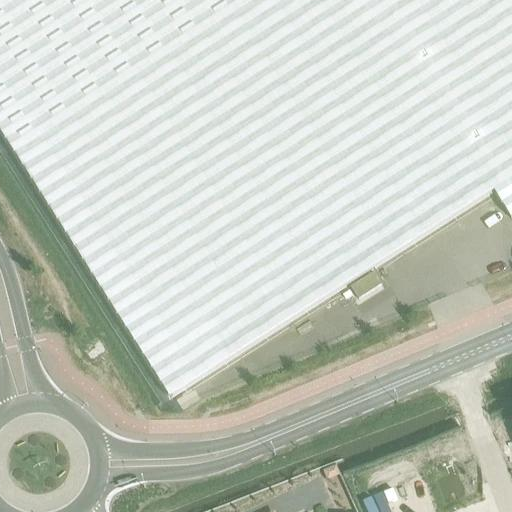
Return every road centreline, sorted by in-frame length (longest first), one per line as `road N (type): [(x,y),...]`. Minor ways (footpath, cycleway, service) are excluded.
road 1 (unknown): [(511,291),(197,425)]
road 2 (secondary): [(511,336),(233,452)]
road 3 (unknown): [(144,428),(130,401),(69,350),(58,290),(0,198)]
road 4 (secondary): [(49,407),(0,258)]
road 5 (secondary): [(95,482),(184,473),(233,452)]
road 6 (secondary): [(233,452),(96,453)]
